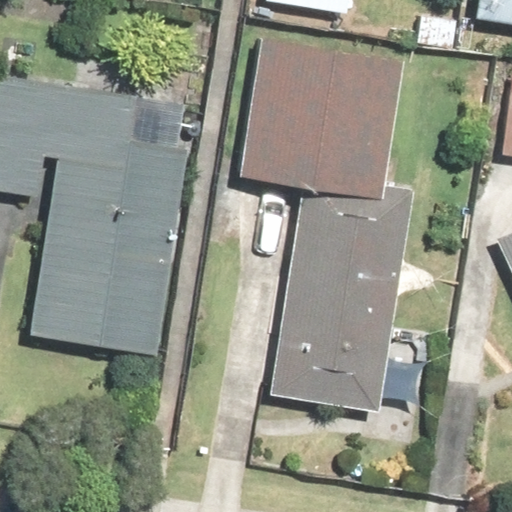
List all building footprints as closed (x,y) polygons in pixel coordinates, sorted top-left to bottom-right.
[(337,0),(268,0),(336,10),(337,0)] [(511,22),(511,0),(463,0),(462,17),(511,22)] [(392,51),(248,32),(229,175),(289,183),(262,387),(372,401),(402,172),(376,168),(392,51)] [(0,184),(31,189),(12,328),(143,346),(174,126),(79,113),(85,70),(0,57),(0,184)] [(511,60),(498,59),(490,144),(511,146),(511,60)] [(511,214),(480,229),(511,297),(511,214)]
